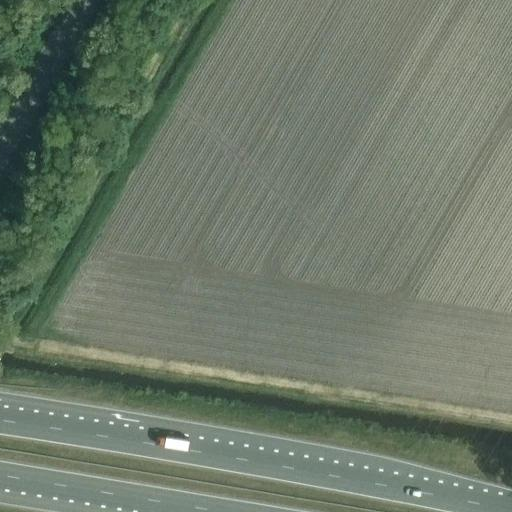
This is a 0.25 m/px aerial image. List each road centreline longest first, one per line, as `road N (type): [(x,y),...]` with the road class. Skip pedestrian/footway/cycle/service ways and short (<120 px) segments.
road 1 (trunk): [(511,511),(0,421)]
road 2 (trunk): [(0,475),(220,511)]
road 3 (tertiary): [(0,149),(85,0)]
